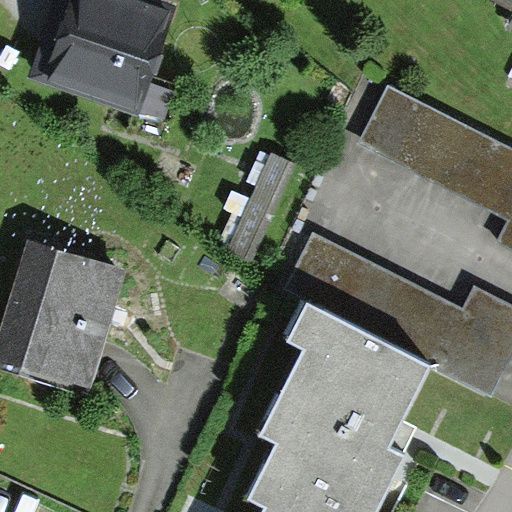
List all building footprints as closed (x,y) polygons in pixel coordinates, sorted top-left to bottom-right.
[(127,96),(153,11),(118,0),(64,0),(43,70),(127,96)] [(511,0),(474,0),(507,16),(500,31),(511,36),(511,0)] [(511,152),(376,86),(348,143),(501,219),(491,240),(511,250),(511,152)] [(0,343),(90,371),(125,258),(32,230),(0,335),(0,343)] [(431,366),(491,397),(511,356),(511,303),(477,286),(464,310),(313,232),(283,290),(308,303),(431,366)] [(389,448),(431,366),(308,303),(289,341),(304,348),(259,436),(277,445),(249,500),(267,509),(265,511),(375,511),(405,455),(389,448)]
